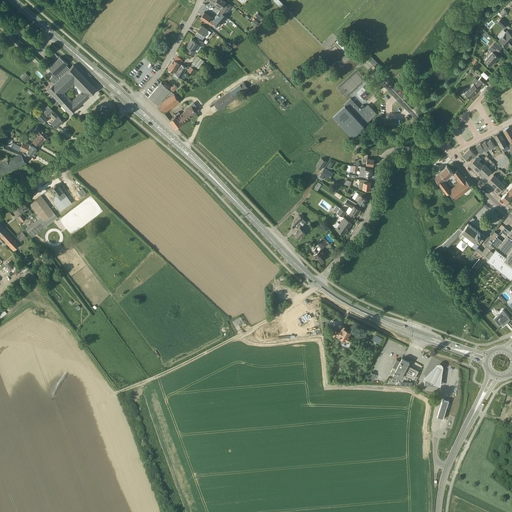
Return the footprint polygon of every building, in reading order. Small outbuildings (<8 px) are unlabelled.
[(225,15),(231,6),(226,2),(222,0),(216,0),(214,3),(221,8),(220,11),(225,15)] [(279,0),(274,0),(282,9),(285,6),(279,0)] [(504,9),(499,13),(503,17),(508,12),(504,9)] [(227,17),(225,15),(220,11),(215,16),(216,17),(213,20),(219,26),(220,26),(227,17)] [(216,29),(219,26),(213,20),(210,18),(211,17),(204,12),(200,18),(207,22),(214,27),(216,29)] [(501,18),(498,22),(504,28),(507,24),(501,18)] [(201,25),(197,31),(195,34),(202,39),(204,36),(207,38),(210,32),(211,32),(208,30),(201,25)] [(480,32),(486,37),(489,35),(482,29),(480,32)] [(511,34),(507,30),(498,40),(507,47),(509,45),(510,46),(511,44),(511,34)] [(24,47),(12,35),(8,39),(20,50),(24,47)] [(196,52),(198,52),(201,46),(202,47),(204,43),(198,38),(196,41),(191,39),(187,47),(189,48),(187,51),(194,55),(196,52)] [(336,41),(345,52),(348,49),(338,39),(336,41)] [(328,48),(339,59),(332,66),(337,71),(343,65),(346,68),(348,66),(351,70),(358,63),(352,57),(349,54),(351,52),(349,50),(346,53),(335,41),(328,48)] [(493,51),(484,61),(490,66),(493,62),(494,62),(495,60),(499,56),(496,54),(497,52),(502,47),(495,41),(490,46),(494,50),(493,51)] [(377,62),(369,54),(366,57),(374,65),(377,62)] [(70,65),(60,56),(48,67),(59,78),(47,90),(56,99),(63,92),(73,82),(76,86),(74,88),(79,93),(71,100),(78,107),(89,96),(96,89),(79,71),(79,70),(79,71),(73,65),(70,68),(68,66),(70,65)] [(197,56),(192,63),(198,68),(204,61),(197,56)] [(180,63),(174,59),(168,68),(174,73),(180,63)] [(175,73),(181,78),(187,68),(181,64),(175,73)] [(188,70),(193,74),(196,70),(190,66),(188,70)] [(20,78),(24,81),(28,76),(25,72),(20,78)] [(474,84),(465,94),(470,99),(476,92),(477,90),(478,90),(479,89),(483,85),(487,81),(482,76),(478,80),(479,81),(475,85),(474,84)] [(165,85),(161,82),(149,97),(158,105),(160,103),(171,91),(165,85)] [(249,90),(243,82),(213,103),(219,111),(249,90)] [(71,100),(63,92),(56,99),(70,114),(77,108),(78,107),(71,100)] [(174,93),(160,103),(158,105),(164,113),(180,101),(174,93)] [(351,98),(344,104),(345,105),(333,116),(352,137),(364,126),(364,125),(369,120),(368,119),(372,114),(366,109),(367,108),(365,106),(365,107),(363,105),(360,108),(351,98)] [(191,106),(177,116),(183,123),(196,112),(199,110),(195,104),(192,106),(191,106)] [(54,119),(51,122),(56,127),(63,120),(58,115),(58,116),(53,111),(50,107),(44,113),(48,116),(50,114),(54,119)] [(39,115),(37,116),(44,123),(47,120),(42,114),(40,116),(39,115)] [(183,123),(177,116),(176,115),(173,118),(170,114),(167,116),(176,128),(183,123)] [(32,141),(37,146),(43,140),(47,136),(37,126),(32,131),(37,136),(32,141)] [(510,143),(511,145),(511,132),(508,127),(503,130),(510,143)] [(506,143),(499,132),(493,135),(501,148),(504,151),(506,150),(508,154),(510,153),(511,151),(511,146),(509,142),(506,143)] [(490,149),(495,146),(490,139),(486,142),(488,145),(487,145),(490,148),(490,149)] [(23,141),(20,146),(19,149),(26,152),(30,145),(30,144),(23,141)] [(485,151),(486,151),(490,148),(487,145),(488,145),(486,142),(485,141),(481,144),(483,146),(482,147),(484,150),(485,151)] [(14,143),(12,148),(18,150),(22,152),(22,154),(25,163),(26,163),(30,157),(27,155),(28,153),(31,155),(36,148),(30,145),(26,152),(19,149),(20,146),(14,143)] [(481,152),(484,150),(482,147),(483,146),(481,144),(480,143),(476,146),(478,149),(480,153),(481,152)] [(18,150),(12,148),(4,145),(2,150),(16,155),(0,161),(0,172),(25,163),(22,154),(22,152),(18,150)] [(472,157),(474,159),(475,157),(476,157),(481,153),(481,152),(480,153),(478,149),(474,152),(469,148),(463,154),(469,160),(472,157)] [(374,159),(367,158),(368,154),(363,153),(362,161),(367,162),(366,165),(373,165),(374,159)] [(479,161),(476,157),(475,157),(474,159),(470,163),(473,167),(479,161)] [(326,161),(321,158),(316,166),(321,170),(326,161)] [(483,164),(479,161),(473,167),(477,171),(478,170),(481,167),(480,167),(483,164)] [(488,167),(484,163),(483,164),(480,167),(481,167),(478,170),(482,173),(488,167)] [(440,172),(434,178),(446,195),(449,193),(454,200),(472,186),(465,179),(457,169),(452,173),(459,182),(450,190),(443,181),(453,171),(446,165),(440,172)] [(365,167),(361,166),(360,171),(364,172),(364,175),(372,176),(373,170),(365,169),(365,167)] [(325,167),(321,174),(324,176),(330,179),(334,173),(325,167)] [(492,171),(488,167),(482,173),(486,177),(492,171)] [(493,174),(487,180),(491,184),(497,178),(493,174)] [(501,181),(497,178),(491,184),(495,188),(501,181)] [(364,180),(360,179),(359,182),(360,182),(360,185),(363,185),(362,189),(370,189),(371,183),(364,182),(364,180)] [(503,179),(501,181),(495,188),(499,191),(504,186),(506,187),(508,185),(506,183),(507,183),(503,179)] [(54,205),(59,211),(71,202),(62,191),(63,191),(59,186),(57,187),(55,185),(51,188),(57,196),(60,201),(54,205)] [(506,203),(511,196),(511,186),(501,198),(506,203)] [(350,201),(351,201),(356,204),(358,201),(364,205),(367,199),(364,197),(365,196),(359,192),(354,199),(352,197),(350,201)] [(40,218),(37,220),(25,229),(29,233),(54,214),(40,196),(29,204),(40,218)] [(354,205),(355,204),(347,199),(344,203),(352,208),(349,214),(354,217),(355,214),(357,215),(358,215),(359,215),(359,213),(359,212),(361,209),(354,205)] [(24,210),(27,207),(22,200),(17,204),(15,206),(20,213),(24,211),(24,210)] [(337,213),(342,217),(346,212),(340,208),(337,213)] [(304,227),(303,226),(307,223),(302,218),(299,215),(294,220),(298,225),(296,226),(298,228),(296,230),(297,231),(294,234),(298,238),(305,233),(302,230),(304,227)] [(347,229),(351,223),(344,217),(335,228),(344,235),(347,229)] [(0,236),(1,238),(12,250),(19,244),(8,232),(0,223),(0,236)] [(446,249),(459,237),(475,249),(477,247),(479,245),(485,237),(480,233),(478,231),(468,223),(466,226),(463,224),(458,229),(455,233),(442,245),(446,249)] [(511,228),(511,229),(510,231),(502,241),(496,249),(487,259),(486,259),(490,262),(490,263),(494,267),(494,266),(502,272),(501,273),(505,276),(506,275),(510,278),(511,275),(511,228)] [(508,229),(506,231),(503,229),(498,234),(496,237),(502,241),(510,231),(508,229)] [(26,237),(22,231),(16,236),(20,241),(26,237)] [(496,237),(498,234),(494,231),(484,244),(486,246),(485,247),(482,251),(477,247),(475,249),(482,256),(487,259),(496,249),(491,244),(496,237)] [(326,242),(327,241),(323,237),(317,243),(322,249),(327,243),(326,242)] [(491,244),(496,249),(502,241),(496,237),(491,244)] [(325,257),(327,254),(321,248),(318,251),(316,249),(313,252),(316,255),(314,258),(317,260),(318,259),(321,263),(326,258),(325,257)] [(478,259),(472,254),(465,263),(472,268),(478,259)] [(501,323),(503,325),(510,319),(503,310),(494,318),(500,325),(501,323)] [(324,317),(322,322),(331,326),(333,321),(324,317)] [(343,327),(340,333),(335,330),(332,335),(336,338),(337,336),(346,341),(349,335),(350,332),(347,330),(347,329),(343,327)] [(396,359),(395,362),(392,367),(396,369),(395,370),(393,369),(390,373),(393,375),(400,379),(404,373),(414,379),(419,371),(408,365),(409,362),(402,358),(400,361),(396,359)] [(436,364),(423,378),(440,386),(442,368),(442,366),(442,365),(441,364),(440,363),(438,363),(437,363),(436,364)] [(367,380),(372,382),(375,375),(371,373),(367,380)] [(437,417),(443,419),(449,401),(443,399),(437,417)]
